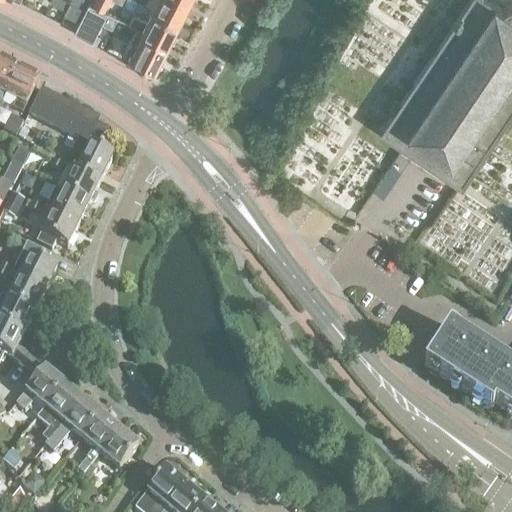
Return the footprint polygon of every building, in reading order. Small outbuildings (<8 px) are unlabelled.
[(49,0),(49,1),(65,9),(69,1),(70,2),(71,1),(69,0),(49,0)] [(190,0),(189,0),(155,0),(152,8),(179,22),(190,0)] [(511,4),(505,4),(503,5),(498,8),(485,0),(468,0),(380,130),(403,146),(460,185),(504,120),(509,124),(511,119),(511,110),(511,108),(511,4)] [(63,13),(65,14),(74,19),(80,7),(70,2),(69,1),(65,9),(63,13)] [(92,42),(107,12),(91,4),(88,3),(73,32),(92,42)] [(116,16),(168,43),(179,22),(152,8),(146,20),(134,14),(133,16),(119,9),(116,16)] [(168,43),(116,16),(112,23),(125,30),(125,36),(135,41),(127,56),(154,69),(168,43)] [(0,59),(0,89),(8,93),(21,68),(1,58),(0,59)] [(27,103),(40,77),(21,68),(8,93),(27,103)] [(69,167),(74,170),(103,184),(117,157),(104,151),(113,132),(99,125),(102,120),(44,91),(31,116),(82,141),(69,167)] [(16,138),(24,124),(11,117),(4,132),(16,138)] [(20,148),(12,162),(11,164),(22,170),(30,153),(20,148)] [(60,172),(63,166),(49,159),(46,166),(60,172)] [(13,187),(22,170),(11,164),(3,181),(13,187)] [(74,170),(64,191),(93,206),(94,203),(98,204),(102,197),(98,194),(103,184),(74,170)] [(0,202),(2,203),(10,187),(3,183),(1,189),(0,188),(0,202)] [(95,211),(91,208),(93,206),(64,191),(63,193),(56,189),(45,211),(52,214),(53,213),(82,227),(87,218),(91,218),(95,211)] [(25,201),(23,200),(13,195),(3,213),(15,219),(25,201)] [(31,195),(28,201),(42,208),(44,203),(33,197),(33,196),(31,195)] [(24,209),(27,210),(38,215),(42,208),(28,201),(24,209)] [(53,213),(52,214),(42,235),(38,243),(53,251),(57,243),(71,249),(82,227),(53,213)] [(60,272),(49,267),(54,258),(30,246),(14,277),(49,294),(60,272)] [(0,269),(8,274),(9,274),(11,268),(0,263),(1,262),(0,261),(0,269)] [(15,290),(9,302),(38,316),(49,294),(14,277),(9,274),(8,274),(0,269),(0,278),(5,281),(3,284),(15,290)] [(0,301),(0,323),(27,338),(38,316),(9,302),(2,298),(0,301)] [(27,338),(0,323),(0,354),(15,362),(30,374),(38,364),(21,350),(27,338)] [(511,421),(511,377),(457,341),(460,337),(449,330),(423,370),(491,414),(494,410),(511,421)] [(36,401),(46,410),(66,387),(47,371),(27,394),(18,405),(27,413),(36,401)] [(66,387),(46,410),(38,420),(51,430),(42,441),(47,445),(84,402),(66,387)] [(72,432),(83,441),(102,418),(101,416),(102,413),(96,407),(93,410),(84,402),(47,445),(45,447),(53,454),(72,432)] [(0,421),(8,417),(2,404),(0,405),(0,421)] [(83,441),(95,451),(77,472),(84,478),(94,466),(93,466),(101,456),(102,456),(121,433),(102,418),(83,441)] [(139,449),(137,447),(139,443),(133,438),(129,440),(121,433),(102,456),(120,472),(139,449)] [(94,466),(84,478),(88,482),(98,470),(94,466)] [(167,511),(187,488),(166,471),(136,507),(141,511),(167,511)] [(187,488),(167,511),(199,511),(206,504),(187,488)] [(21,511),(27,505),(19,491),(10,502),(21,511)]
